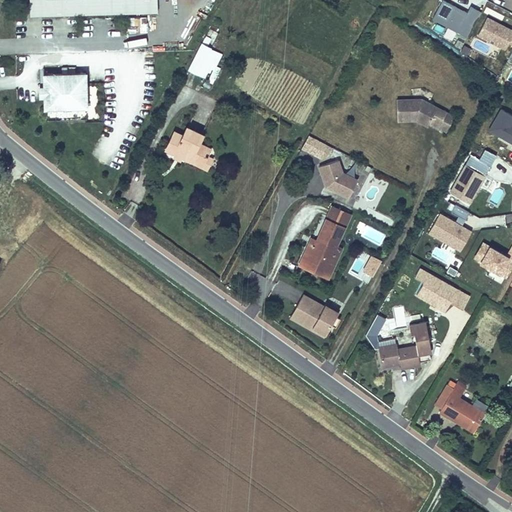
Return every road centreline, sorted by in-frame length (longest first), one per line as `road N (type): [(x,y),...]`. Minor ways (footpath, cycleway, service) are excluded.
road 1 (unclassified): [(452,471),(0,137)]
road 2 (unknown): [(0,50),(169,42)]
